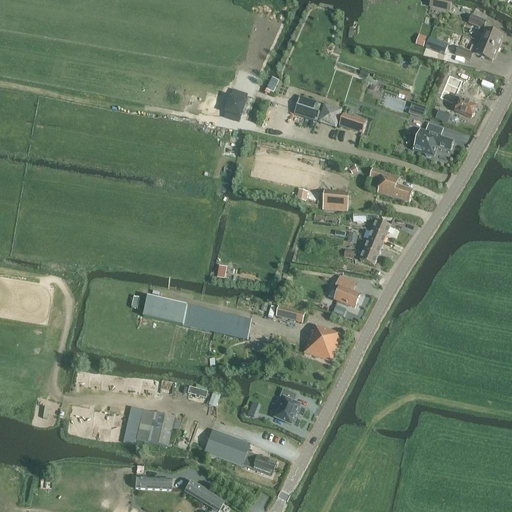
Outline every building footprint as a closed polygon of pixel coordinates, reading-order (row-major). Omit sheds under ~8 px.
[(431,0),(429,9),(438,11),(450,14),(453,1),(447,0),(431,0)] [(480,43),(499,50),(503,41),(501,40),(503,37),(483,29),(486,22),(472,16),(469,24),(479,29),(477,35),(482,37),(480,43)] [(448,46),(430,39),(429,39),(426,48),(444,56),(448,46)] [(499,50),(480,43),(477,49),(472,46),(470,52),(459,48),(456,56),(470,62),(473,55),(492,62),(493,59),(495,60),(499,50)] [(459,88),(448,83),(441,98),(459,106),(455,113),(471,120),(472,118),(474,118),(475,115),(474,113),(476,107),(461,101),(463,98),(456,96),(455,95),(459,88)] [(301,96),(295,115),(337,128),(343,110),(324,104),(322,113),(315,111),(318,102),(301,96)] [(231,100),(228,108),(241,111),(243,104),(231,100)] [(421,112),(413,110),(411,119),(420,120),(421,112)] [(230,111),(229,119),(237,121),(239,113),(230,111)] [(367,123),(343,116),(339,127),(363,135),(367,123)] [(432,158),(434,158),(438,148),(451,152),(454,143),(441,138),(420,131),(413,151),(425,155),(426,157),(430,159),(432,158)] [(382,183),(378,194),(393,199),(394,199),(410,204),(414,192),(398,187),(400,179),(373,170),(370,179),(382,183)] [(297,200),(306,202),(308,193),(299,191),(297,200)] [(325,192),(323,211),(348,213),(349,194),(325,192)] [(354,215),(354,223),(367,223),(367,215),(354,215)] [(373,230),(373,232),(387,237),(391,227),(377,221),(375,226),(371,225),(369,229),(373,230)] [(387,237),(373,232),(369,241),(383,247),(387,237)] [(349,243),(358,243),(359,234),(349,233),(349,243)] [(378,257),(383,247),(369,241),(364,251),(378,257)] [(378,257),(364,251),(364,252),(358,250),(357,253),(356,254),(362,256),(360,262),(374,267),(378,257)] [(357,253),(347,251),(346,258),(356,260),(356,254),(357,253)] [(227,268),(219,266),(217,278),(225,280),(227,268)] [(356,284),(340,278),(334,294),(337,296),(334,302),(355,310),(360,297),(352,293),(356,284)] [(185,306),(149,299),(147,299),(144,317),(250,339),(254,321),(185,306)] [(346,311),(337,307),(334,314),(344,318),(346,311)] [(279,308),(276,317),(306,325),(308,316),(279,308)] [(302,342),(299,352),(332,363),(341,336),(317,327),(314,333),(312,333),(308,344),(302,342)] [(161,393),(172,395),(174,383),(164,381),(161,393)] [(209,394),(191,389),(189,395),(197,397),(196,399),(200,401),(200,398),(207,400),(209,394)] [(284,399),(275,419),(292,426),(301,406),(294,403),(297,396),(284,391),(281,398),(284,399)] [(220,397),(213,394),(209,405),(216,408),(220,397)] [(143,411),(136,441),(168,448),(174,418),(143,411)] [(271,477),(276,464),(257,457),(255,462),(245,459),(250,445),(212,431),(204,454),(242,468),(242,466),(252,470),(271,477)] [(173,480),(136,479),(135,490),(172,492),(173,480)] [(191,482),(184,493),(213,510),(212,511),(219,511),(225,502),(191,482)]
